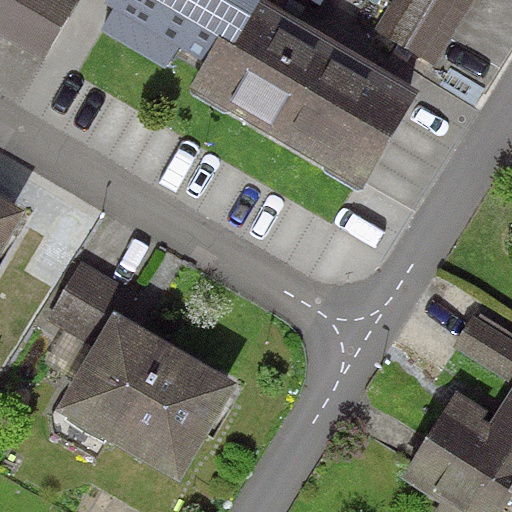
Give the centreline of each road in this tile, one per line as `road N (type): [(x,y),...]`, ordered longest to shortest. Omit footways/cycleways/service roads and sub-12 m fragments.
road 1 (residential): [(0,123),(368,337)]
road 2 (residential): [(511,102),(368,337)]
road 3 (residential): [(368,337),(265,511)]
